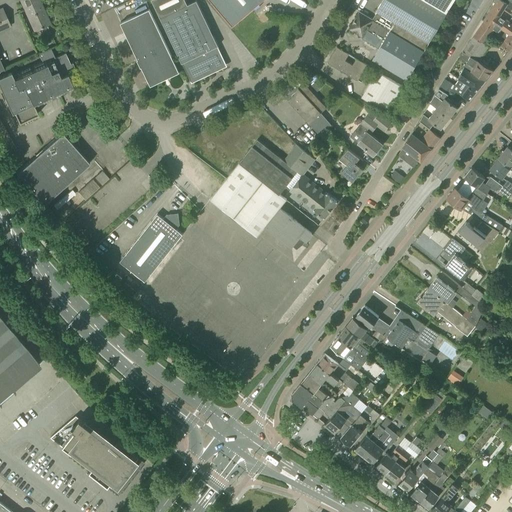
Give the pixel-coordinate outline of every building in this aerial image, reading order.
[(39,0),(19,0),(33,31),(50,23),(39,0)] [(199,78),(212,71),(226,65),(217,47),(218,46),(196,1),(187,5),(185,0),(151,0),(162,21),(191,81),(199,78)] [(263,0),(210,0),(232,26),(263,0)] [(372,19),(425,51),(447,13),(424,0),(383,0),(376,11),(377,11),(372,19)] [(424,0),(447,13),(455,0),(424,0)] [(491,27),(494,29),(498,32),(501,28),(506,20),(511,24),(511,22),(506,18),(507,18),(501,14),(504,9),(511,14),(511,2),(508,0),(496,0),(484,20),(491,27)] [(466,4),(461,1),(456,8),(462,11),(466,4)] [(2,7),(0,7),(0,31),(11,27),(2,7)] [(179,72),(149,9),(120,23),(150,86),(179,72)] [(425,51),(372,19),(359,12),(349,29),(363,37),(363,39),(379,49),(373,59),(407,80),(425,51)] [(491,27),(484,20),(463,50),(479,60),(490,46),(484,43),(494,29),(491,27)] [(500,44),(509,50),(511,46),(511,24),(506,20),(501,28),(508,33),(500,44)] [(345,60),(349,54),(337,47),(327,63),(358,81),(368,65),(356,58),(352,65),(345,60)] [(39,53),(42,60),(12,74),(11,71),(0,76),(0,87),(11,112),(14,111),(19,122),(38,114),(35,107),(61,95),(60,93),(73,87),(68,76),(78,71),(76,66),(74,67),(67,52),(54,58),(50,48),(39,53)] [(479,61),(479,60),(463,50),(463,51),(459,57),(467,62),(463,68),(464,68),(458,78),(464,81),(459,88),(464,92),(462,95),(469,100),(487,78),(494,70),(479,61)] [(387,112),(403,86),(378,71),(362,97),(387,112)] [(294,83),(290,79),(285,83),(288,88),(294,83)] [(312,85),(317,91),(324,85),(318,79),(312,85)] [(321,112),(299,88),(294,83),(288,88),(281,93),(288,101),(309,124),(321,112)] [(304,83),(299,88),(321,112),(326,108),(304,83)] [(439,89),(447,94),(450,89),(443,84),(439,89)] [(435,95),(430,103),(436,108),(449,118),(457,107),(445,98),(448,95),(447,94),(439,89),(435,95)] [(424,114),(419,121),(430,129),(434,123),(441,128),(449,118),(436,108),(429,117),(424,114)] [(373,157),(383,144),(379,141),(370,133),(377,124),(385,130),(391,122),(379,113),(379,114),(372,109),(351,136),(366,149),(365,151),(373,157)] [(3,124),(0,125),(0,143),(1,146),(12,140),(3,124)] [(429,129),(421,139),(412,132),(402,148),(420,161),(436,142),(440,137),(429,129)] [(17,173),(44,203),(89,163),(62,132),(17,173)] [(258,139),(240,161),(280,194),(285,187),(297,171),(284,160),(258,139)] [(284,160),(297,171),(298,170),(310,155),(297,144),(284,160)] [(511,149),(508,146),(499,157),(510,166),(511,167),(511,149)] [(16,147),(5,153),(11,164),(22,158),(16,147)] [(339,160),(346,166),(341,172),(353,181),(363,168),(360,166),(360,165),(356,162),(360,157),(348,148),(339,160)] [(502,177),(510,166),(499,157),(490,168),(502,177)] [(279,194),(280,194),(240,161),(210,199),(257,236),(265,226),(291,247),(300,236),(306,241),(311,234),(278,208),(285,199),(279,194)] [(464,177),(477,186),(480,188),(487,193),(490,188),(481,182),(485,176),(472,167),(466,175),(464,174),(464,175),(465,176),(464,177)] [(94,176),(101,184),(109,178),(101,170),(94,176)] [(338,201),(298,170),(297,171),(285,187),(290,191),(324,218),(338,201)] [(405,178),(396,171),(390,178),(400,185),(405,178)] [(91,178),(77,191),(85,199),(99,187),(91,178)] [(503,185),(511,192),(511,184),(507,181),(503,185)] [(503,185),(499,191),(508,198),(511,192),(503,185)] [(502,226),(494,220),(483,214),(482,214),(478,211),(487,193),(480,188),(477,186),(468,197),(455,188),(447,198),(461,209),(471,214),(475,217),(479,220),(499,231),(502,226)] [(360,219),(365,223),(370,218),(365,213),(360,219)] [(157,214),(120,261),(146,282),(183,234),(177,229),(180,225),(179,221),(171,214),(167,214),(163,218),(157,214)] [(458,231),(477,246),(484,237),(491,242),(499,231),(479,220),(474,225),(473,224),(471,225),(466,221),(458,231)] [(445,266),(461,279),(463,280),(473,268),(466,262),(466,263),(459,257),(463,251),(465,248),(460,244),(453,238),(443,250),(452,257),(445,266)] [(427,289),(445,303),(454,292),(437,277),(432,283),(427,289)] [(464,289),(483,304),(488,298),(477,289),(476,290),(468,284),(464,289)] [(466,319),(445,303),(427,289),(422,296),(421,296),(417,301),(434,315),(438,310),(455,325),(454,327),(466,336),(474,326),(466,319)] [(483,304),(464,289),(460,295),(475,307),(466,319),(474,326),(485,306),(483,304)] [(374,328),(377,330),(376,330),(386,337),(392,329),(378,319),(379,317),(364,306),(357,315),(374,329),(374,328)] [(428,350),(439,335),(403,311),(392,329),(386,337),(415,356),(429,366),(436,356),(428,350)] [(0,398),(40,364),(0,317),(0,398)] [(377,343),(373,340),(364,332),(367,328),(353,317),(346,326),(360,337),(369,344),(373,348),(377,343)] [(481,318),(475,327),(482,332),(488,324),(481,318)] [(338,335),(353,346),(360,337),(346,326),(345,327),(343,328),(338,335)] [(386,337),(376,330),(372,335),(386,345),(386,344),(388,345),(389,344),(411,360),(415,356),(386,337)] [(345,357),(353,346),(338,335),(332,342),(332,344),(331,345),(345,357)] [(357,350),(364,355),(368,350),(361,344),(357,350)] [(342,359),(328,348),(325,352),(318,361),(342,381),(347,385),(352,379),(344,373),(346,370),(338,364),(342,359)] [(338,387),(342,381),(318,361),(315,364),(314,363),(313,365),(314,366),(312,369),(311,369),(310,370),(310,371),(322,382),(323,380),(332,387),(335,384),(338,387)] [(464,377),(453,370),(447,379),(458,386),(464,377)] [(303,380),(301,382),(322,399),(327,393),(318,386),(322,382),(310,371),(309,372),(308,372),(307,373),(308,374),(305,377),(304,376),(302,378),(303,380)] [(358,383),(353,379),(348,385),(354,389),(358,383)] [(364,386),(368,389),(373,393),(378,388),(373,385),(368,381),(364,386)] [(322,399),(301,382),(294,390),(293,391),(293,392),(292,393),(292,397),(319,419),(324,412),(330,417),(347,398),(346,396),(338,398),(335,402),(333,401),(335,399),(333,397),(324,400),(322,399)] [(434,392),(422,407),(430,414),(442,399),(434,392)] [(341,436),(355,419),(355,420),(361,413),(354,407),(359,400),(350,394),(347,398),(330,417),(325,424),(341,436)] [(352,445),(363,431),(359,428),(364,420),(369,423),(366,427),(368,428),(379,414),(368,405),(361,413),(355,420),(355,419),(341,436),(352,445)] [(144,462),(138,457),(139,457),(118,440),(114,445),(76,415),(50,437),(92,469),(89,473),(108,488),(108,487),(119,495),(144,462)] [(364,456),(390,424),(392,421),(387,417),(380,426),(380,425),(370,437),(367,434),(355,448),(364,456)] [(384,453),(397,437),(391,432),(394,428),(390,424),(364,456),(373,464),(383,452),(384,453)] [(428,445),(433,450),(443,439),(437,434),(428,445)] [(405,450),(399,457),(396,460),(386,473),(395,481),(406,468),(401,464),(403,461),(405,462),(411,455),(415,459),(422,450),(416,446),(421,440),(416,436),(405,450)] [(393,453),(391,456),(386,452),(376,465),(386,473),(396,460),(399,457),(405,450),(398,445),(392,452),(393,453)] [(438,453),(432,461),(437,465),(443,457),(438,453)] [(427,467),(432,461),(426,456),(422,461),(413,472),(411,470),(399,483),(408,491),(416,480),(423,472),(427,467)] [(439,477),(427,467),(423,472),(416,480),(419,482),(411,493),(420,501),(431,488),(439,477)] [(445,488),(442,486),(444,484),(443,483),(448,476),(443,472),(439,477),(431,488),(420,501),(429,508),(445,488)] [(445,483),(449,487),(453,483),(454,481),(450,477),(445,483)] [(476,482),(466,495),(471,499),(481,486),(476,482)] [(445,511),(451,505),(452,505),(453,503),(454,501),(454,499),(453,497),(452,496),(458,488),(453,483),(449,487),(431,510),(433,511),(445,511)] [(460,511),(471,499),(466,495),(452,511),(460,511)] [(12,511),(0,502),(0,511),(12,511)]
